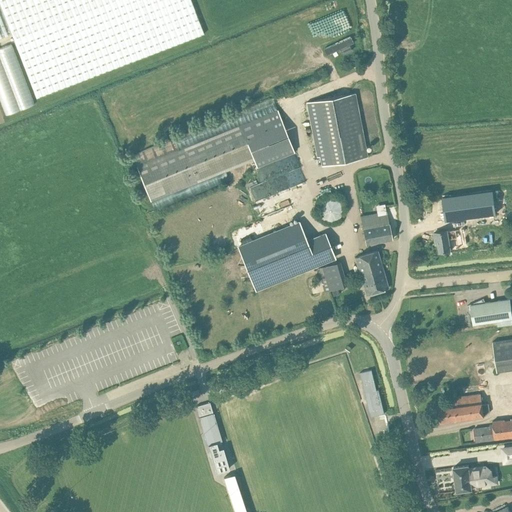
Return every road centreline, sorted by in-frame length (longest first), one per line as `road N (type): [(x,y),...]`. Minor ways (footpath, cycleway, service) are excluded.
road 1 (unclassified): [(0,448),(330,323),(373,330)]
road 2 (tertiary): [(398,285),(402,198),(369,0)]
road 3 (tertiary): [(433,511),(389,351),(373,330)]
